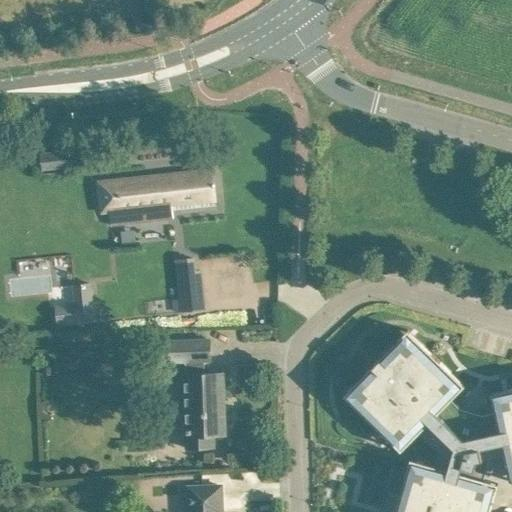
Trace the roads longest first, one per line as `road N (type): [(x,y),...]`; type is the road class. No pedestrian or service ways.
road 1 (tertiary): [(35,90),(132,93),(171,85),(291,29)]
road 2 (tertiary): [(279,9),(187,55),(35,90)]
road 3 (tertiary): [(291,29),(357,98),(511,141)]
road 4 (residential): [(318,322),(351,290),(385,285),(511,321)]
road 5 (residential): [(300,511),(298,347),(318,322)]
